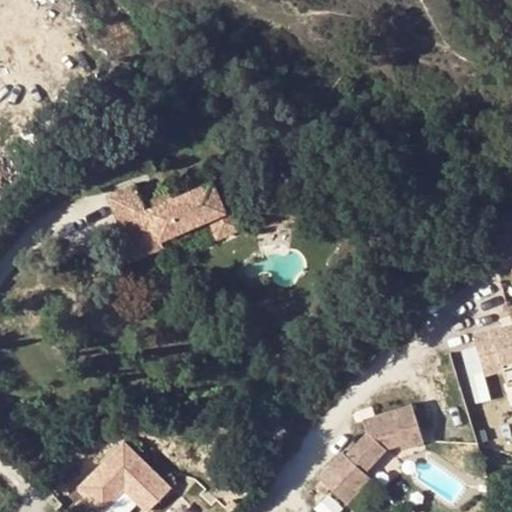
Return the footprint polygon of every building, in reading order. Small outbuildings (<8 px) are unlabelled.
[(176,198),(150,208),(148,203),(140,181),(111,193),(136,257),(165,245),(162,238),(210,219),(219,239),(245,229),(237,209),(230,211),(218,181),(176,198)] [(150,208),(176,198),(174,193),(148,203),(150,208)] [(504,333),(472,342),(483,381),(503,375),(501,369),(511,365),(511,312),(508,314),(511,330),(511,334),(505,336),(504,333)] [(364,435),(343,458),(339,455),(314,481),(345,509),(369,482),(363,476),(384,453),(398,450),(398,454),(421,447),(410,407),(361,421),(364,435)] [(122,439),(79,485),(103,507),(123,486),(147,508),(170,484),(122,439)]
